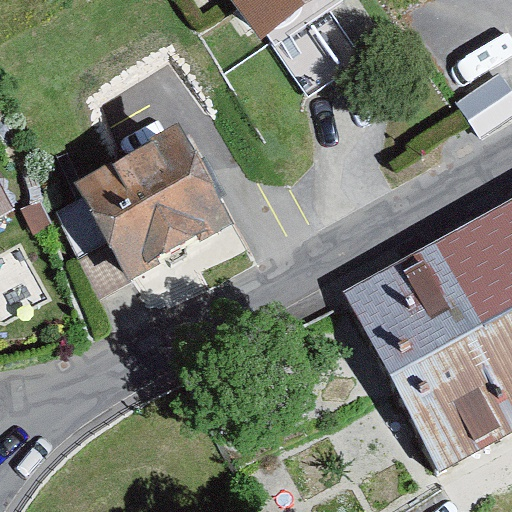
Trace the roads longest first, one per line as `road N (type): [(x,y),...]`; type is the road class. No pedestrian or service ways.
road 1 (unclassified): [(511,159),(126,373)]
road 2 (unclassified): [(126,373),(0,465)]
road 3 (unclassified): [(126,373),(0,407)]
